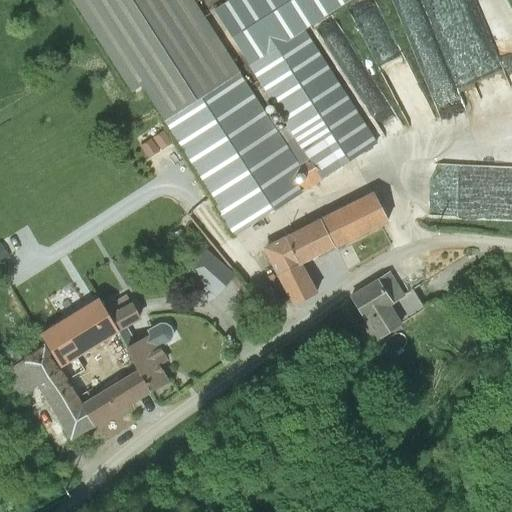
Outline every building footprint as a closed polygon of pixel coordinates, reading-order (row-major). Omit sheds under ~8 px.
[(192,0),(70,0),(130,92),(140,85),(216,205),(214,206),(232,236),(351,159),(378,143),(305,29),(349,0),(226,0),(212,9),(246,62),(248,65),(247,66),(270,103),(275,111),(285,127),(276,132),(267,117),(261,108),(236,68),(192,0)] [(477,18),(479,27),(458,31),(463,55),(494,49),(487,16),(477,18)] [(373,192),(262,248),(294,305),(305,299),(315,294),(315,293),(299,264),(387,221),(373,192)] [(228,274),(225,278),(229,274),(201,249),(183,268),(194,278),(212,260),(228,274)] [(233,277),(229,274),(225,278),(228,274),(212,260),(194,278),(216,297),(233,277)] [(388,273),(350,296),(365,321),(356,327),(366,344),(375,338),(376,340),(424,309),(411,289),(401,295),(388,273)] [(103,308),(116,332),(136,370),(149,392),(166,382),(154,360),(162,356),(157,346),(169,341),(171,336),(171,331),(169,327),(164,323),(158,323),(145,330),(148,334),(134,342),(126,327),(140,319),(126,295),(103,308)] [(58,366),(60,368),(103,342),(116,332),(103,308),(98,298),(40,333),(58,366)] [(58,366),(40,333),(38,330),(36,332),(35,330),(0,350),(0,364),(7,377),(0,381),(0,386),(7,399),(17,393),(20,397),(39,385),(70,438),(92,425),(67,381),(60,368),(58,366)] [(67,381),(92,425),(149,392),(136,370),(93,395),(80,373),(67,381)]
